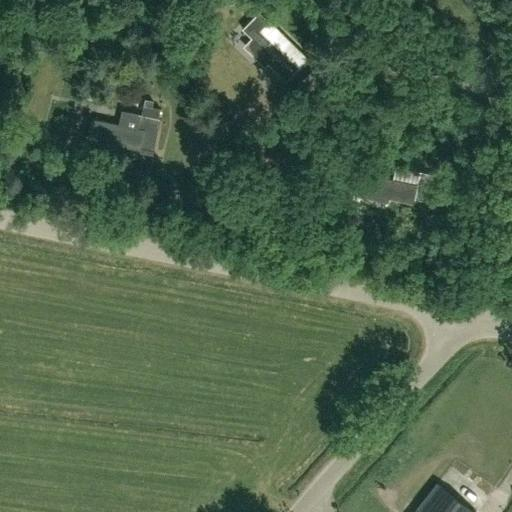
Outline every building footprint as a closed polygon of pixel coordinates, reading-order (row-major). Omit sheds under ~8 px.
[(280,50),(260,30),(269,21),(260,12),(242,29),(251,38),(246,42),(285,81),(307,59),(289,41),(280,50)] [(0,24),(0,46),(7,49),(14,30),(0,24)] [(160,110),(151,108),(153,101),(145,100),(141,116),(122,112),(119,125),(91,118),(87,136),(152,151),(159,120),(158,120),(160,110)] [(417,186),(353,171),(348,189),(413,204),(417,186)] [(237,201),(214,196),(211,213),(236,217),(237,201)] [(473,511),(438,483),(414,511),(473,511)]
